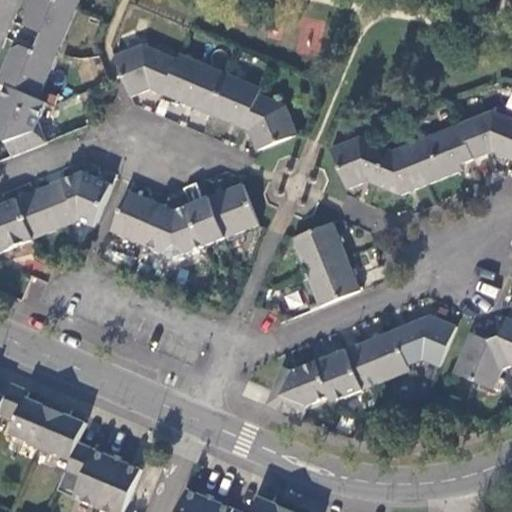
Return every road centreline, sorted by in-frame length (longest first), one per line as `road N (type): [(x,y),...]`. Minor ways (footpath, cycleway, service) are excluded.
road 1 (residential): [(498,240),(416,286),(256,344),(231,340),(198,419)]
road 2 (tertiary): [(0,334),(198,419)]
